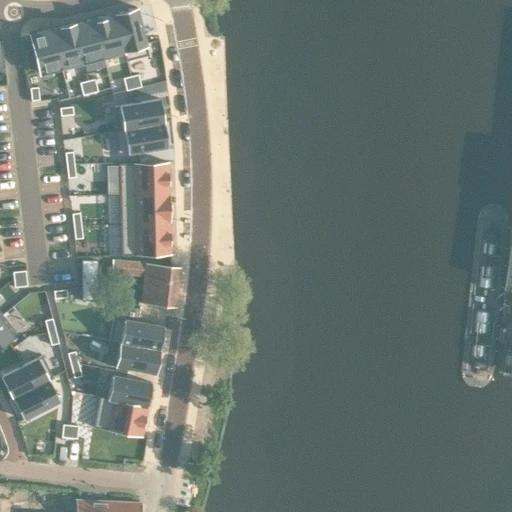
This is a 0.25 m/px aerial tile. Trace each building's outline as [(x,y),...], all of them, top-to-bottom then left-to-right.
[(131,8),(113,12),(122,51),(125,60),(148,54),(135,7),(131,8)] [(105,15),(93,18),(103,56),(105,55),(122,51),(113,12),(105,14),(105,15)] [(93,18),(74,23),(83,61),(103,56),(93,18)] [(60,26),(51,28),(61,67),(83,61),(74,23),(73,23),(59,26),(60,26)] [(51,28),(29,34),(39,73),(61,67),(51,28)] [(137,73),(130,75),(133,88),(140,86),(137,73)] [(130,75),(122,77),(125,89),(133,88),(130,75)] [(93,78),(86,80),(89,92),(97,91),(93,78)] [(86,80),(79,82),(82,94),(89,92),(86,80)] [(37,88),(29,89),(31,100),(38,99),(37,88)] [(117,128),(112,129),(113,130),(163,122),(160,104),(159,98),(113,106),(117,128)] [(71,106),(59,107),(60,115),(72,114),(71,106)] [(163,122),(113,130),(117,154),(167,145),(163,122)] [(72,151),(64,152),(66,164),(73,164),(72,151)] [(167,161),(118,162),(119,194),(168,192),(167,161)] [(73,164),(66,164),(67,177),(75,176),(73,164)] [(168,192),(119,194),(119,196),(119,198),(120,221),(120,224),(168,222),(168,220),(169,220),(168,194),(168,192)] [(79,212),(71,213),(73,225),(80,225),(79,212)] [(168,222),(120,224),(120,255),(169,253),(168,222)] [(80,225),(73,225),(74,238),(82,237),(80,225)] [(511,241),(505,285),(511,286),(511,292),(501,363),(511,364),(511,241)] [(112,260),(111,272),(143,275),(140,302),(171,305),(172,305),(176,304),(180,266),(179,266),(144,262),(112,260)] [(24,270),(12,271),(13,278),(25,277),(24,270)] [(25,277),(13,278),(14,286),(26,285),(25,277)] [(65,288),(53,290),(54,298),(66,296),(65,288)] [(2,314),(0,315),(0,343),(15,332),(2,314)] [(112,316),(108,339),(159,348),(163,325),(112,316)] [(51,317),(44,319),(47,332),(54,330),(51,317)] [(54,330),(47,332),(50,344),(58,342),(54,330)] [(108,339),(104,363),(155,372),(158,351),(159,348),(108,339)] [(74,350),(67,352),(70,365),(77,363),(74,350)] [(41,355),(0,376),(11,397),(52,376),(41,355)] [(77,363),(70,365),(73,377),(81,375),(77,363)] [(98,395),(98,396),(146,406),(151,382),(110,374),(106,396),(98,395)] [(52,376),(11,397),(22,418),(63,397),(52,376)] [(98,396),(92,426),(141,436),(146,406),(98,396)] [(62,424),(61,436),(68,437),(70,424),(62,424)] [(70,424),(68,437),(76,438),(77,425),(70,424)] [(137,511),(139,502),(76,499),(75,511),(62,511),(57,511),(56,511),(137,511)]
